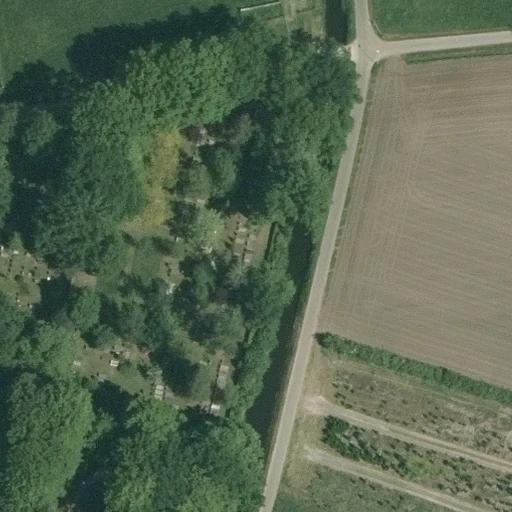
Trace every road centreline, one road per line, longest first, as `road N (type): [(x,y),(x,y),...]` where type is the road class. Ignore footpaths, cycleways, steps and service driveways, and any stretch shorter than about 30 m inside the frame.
road 1 (unclassified): [(360,0),(360,94),(264,511)]
road 2 (track): [(0,117),(322,56),(511,36)]
